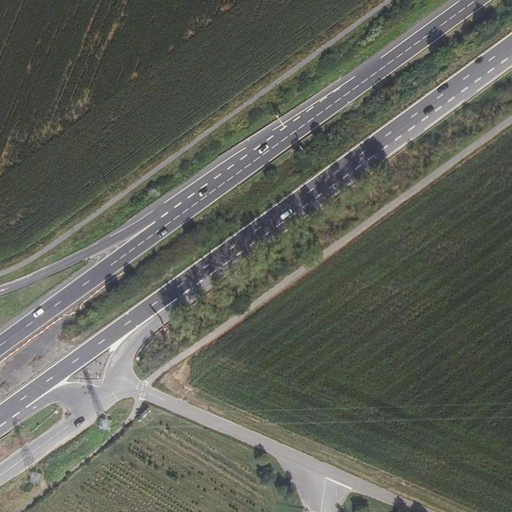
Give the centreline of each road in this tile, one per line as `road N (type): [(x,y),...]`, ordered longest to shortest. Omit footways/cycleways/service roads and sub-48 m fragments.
road 1 (trunk): [(173,289),(511,45)]
road 2 (trunk): [(472,0),(158,230)]
road 3 (tertiary): [(117,384),(421,511)]
road 4 (trunk): [(11,407),(173,289)]
road 5 (trunk): [(158,230),(0,345)]
road 6 (trunk): [(158,230),(118,235),(0,291)]
